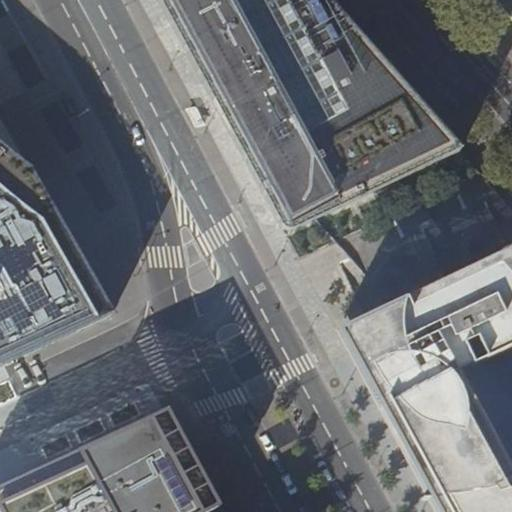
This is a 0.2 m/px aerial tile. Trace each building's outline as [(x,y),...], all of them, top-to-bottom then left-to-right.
[(156,0),(163,13),(219,115),(270,210),(279,226),(287,229),(294,231),(316,220),(371,194),(431,165),(461,151),(439,127),(393,75),(350,27),(325,0),(156,0)] [(511,0),(494,0),(508,14),(511,19),(511,0)] [(0,387),(97,337),(0,153),(0,387)] [(355,323),(337,332),(348,352),(377,406),(408,463),(434,511),(511,511),(511,414),(469,367),(511,346),(511,254),(509,249),(468,269),(406,299),(355,323)] [(152,449),(13,511),(192,511),(164,459),(159,462),(152,449)]
